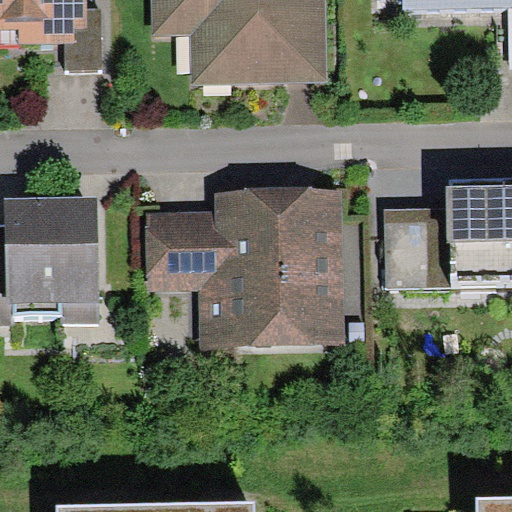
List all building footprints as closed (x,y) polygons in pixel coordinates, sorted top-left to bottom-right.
[(93,0),(0,0),(0,42),(95,41),(93,0)] [(335,0),(164,0),(165,40),(212,39),(213,84),(337,82),(335,0)] [(511,0),(408,0),(409,19),(511,17),(511,0)] [(511,200),(448,201),(452,312),(511,311),(511,200)] [(141,205),(29,206),(29,323),(141,323),(141,205)] [(372,212),(172,216),(173,293),(216,292),(218,372),(375,369),(372,212)]
